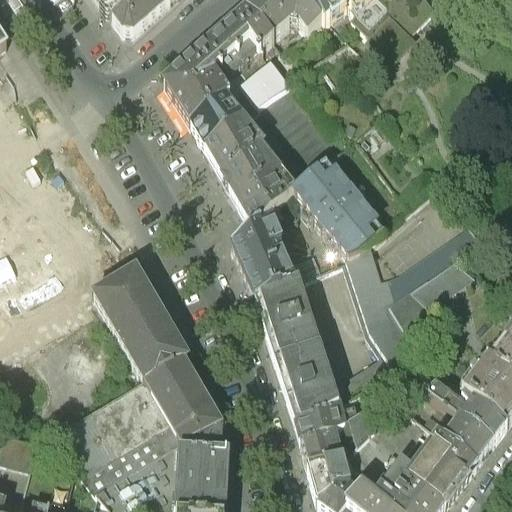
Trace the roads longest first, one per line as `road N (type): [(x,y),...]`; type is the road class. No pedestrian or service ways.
road 1 (residential): [(284,511),(275,446),(200,265),(114,102)]
road 2 (residential): [(226,0),(114,102)]
road 3 (residential): [(114,102),(39,0)]
